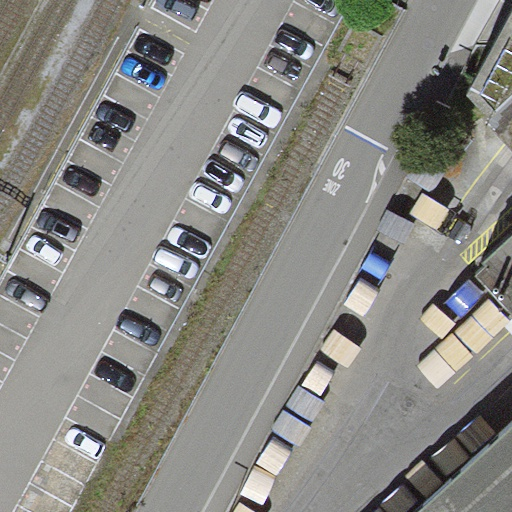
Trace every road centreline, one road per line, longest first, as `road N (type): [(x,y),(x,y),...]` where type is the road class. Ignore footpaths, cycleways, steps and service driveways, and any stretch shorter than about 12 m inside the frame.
road 1 (residential): [(372,133),(169,511)]
road 2 (residential): [(443,0),(372,133)]
